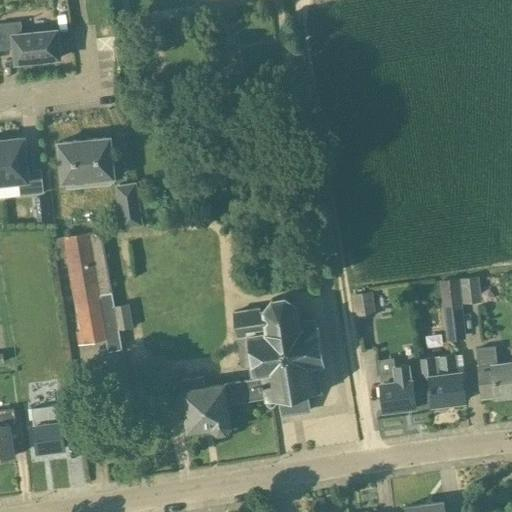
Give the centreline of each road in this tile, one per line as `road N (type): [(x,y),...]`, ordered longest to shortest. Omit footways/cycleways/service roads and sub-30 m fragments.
road 1 (tertiary): [(41,510),(293,470)]
road 2 (tertiary): [(293,470),(511,440)]
road 3 (residential): [(84,30),(83,91),(0,103)]
